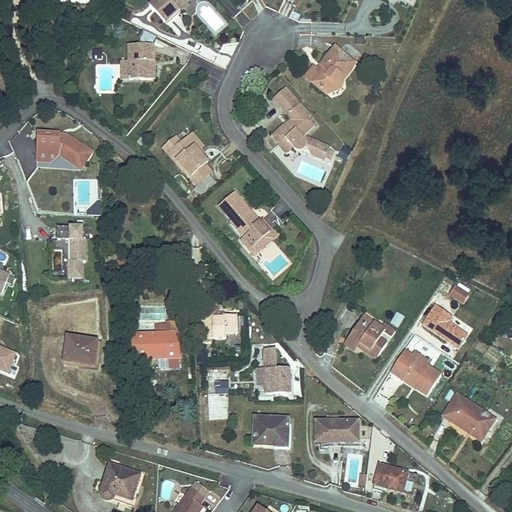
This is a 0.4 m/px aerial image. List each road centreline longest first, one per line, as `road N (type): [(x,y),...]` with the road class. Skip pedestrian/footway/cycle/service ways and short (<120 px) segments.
road 1 (residential): [(303,356),(136,157),(66,104),(45,97),(0,138)]
road 2 (residential): [(380,511),(0,399)]
road 3 (residential): [(303,356),(329,243),(226,116),(229,88),(274,27)]
road 4 (track): [(448,0),(345,229),(329,243)]
road 5 (residential): [(487,511),(303,356)]
